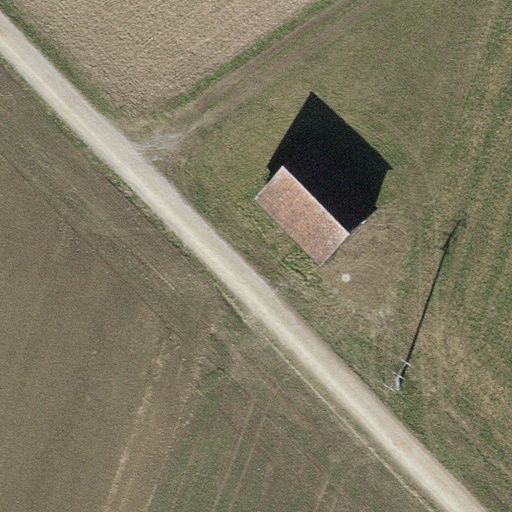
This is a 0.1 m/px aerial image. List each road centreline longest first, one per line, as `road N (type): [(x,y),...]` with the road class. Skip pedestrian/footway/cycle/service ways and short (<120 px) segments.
road 1 (track): [(467,511),(0,29)]
road 2 (track): [(130,162),(374,0)]
